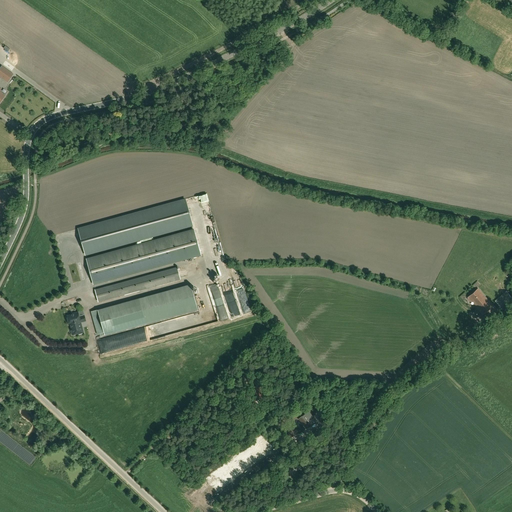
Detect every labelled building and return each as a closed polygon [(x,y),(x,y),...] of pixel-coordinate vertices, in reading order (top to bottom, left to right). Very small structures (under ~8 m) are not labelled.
[(0,76),(7,82),(13,74),(2,66),(0,68),(0,76)] [(185,199),(78,229),(85,254),(192,225),(185,199)] [(193,230),(87,260),(93,284),(200,255),(193,230)] [(180,279),(177,267),(95,290),(99,302),(180,279)] [(97,334),(104,332),(104,335),(197,310),(191,285),(91,311),(97,334)] [(478,289),(467,298),(471,303),(473,301),(475,303),(473,304),(482,315),(493,306),(478,289)] [(79,317),(78,312),(73,314),(74,315),(67,316),(68,318),(67,319),(68,322),(69,323),(69,324),(70,324),(72,329),(71,330),(72,335),(78,333),(78,334),(83,333),(81,322),(86,321),(84,316),(79,317)] [(308,412),(306,413),(299,419),(306,429),(310,426),(307,421),(312,417),(308,412)] [(261,473),(264,470),(269,466),(269,465),(273,462),(270,457),(271,457),(269,455),(262,461),(263,461),(253,469),(257,474),(260,472),(261,473)] [(294,460),(286,470),(293,475),(301,466),(294,460)]
